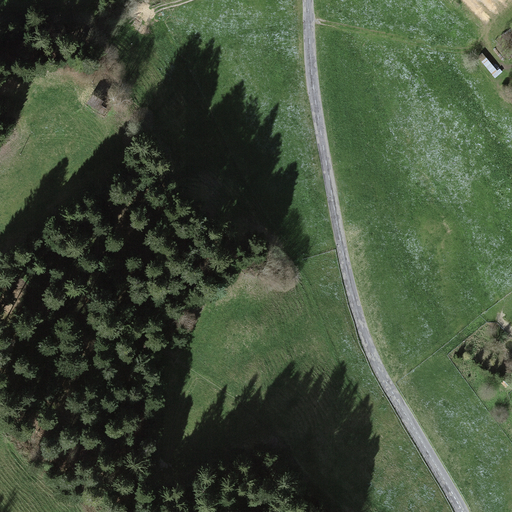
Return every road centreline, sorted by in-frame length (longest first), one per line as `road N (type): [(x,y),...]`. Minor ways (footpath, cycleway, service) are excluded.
road 1 (unclassified): [(308,0),(316,109),(361,326),(462,511)]
road 2 (track): [(0,280),(3,290),(44,297),(150,339),(276,432),(350,511)]
